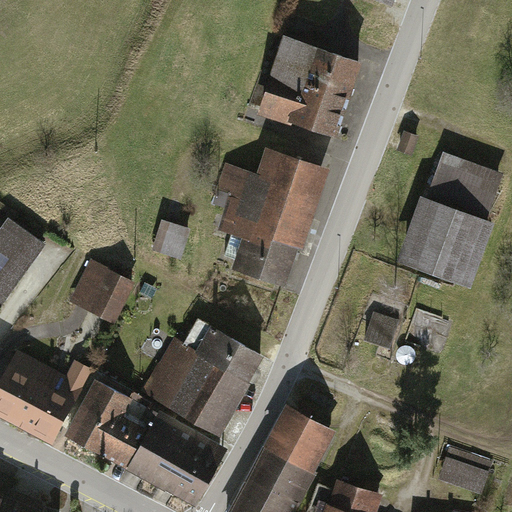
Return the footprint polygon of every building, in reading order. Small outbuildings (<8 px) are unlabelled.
[(395,0),(368,0),(393,8),(395,0)] [(359,61),(281,38),(256,119),(334,142),(359,61)] [(252,175),(224,165),(214,194),(234,201),(222,235),(244,243),(232,279),(281,295),(324,168),(262,147),(252,175)] [(505,171),(440,149),(401,263),(466,285),(505,171)] [(0,305),(43,246),(4,221),(0,226),(0,305)] [(193,229),(160,221),(153,254),(185,261),(193,229)] [(118,325),(137,282),(88,261),(70,304),(118,325)] [(395,323),(371,316),(363,340),(387,347),(395,323)] [(261,358),(207,329),(196,350),(173,338),(141,398),(218,438),(261,358)] [(64,373),(20,349),(0,384),(0,416),(52,444),(92,370),(71,359),(64,373)] [(130,400),(96,382),(66,436),(126,468),(149,425),(124,412),(130,400)] [(294,511),(336,432),(286,407),(231,511),(294,511)] [(225,451),(156,415),(126,473),(195,508),(225,451)] [(495,463),(450,449),(439,484),(484,498),(495,463)] [(383,511),(389,492),(334,477),(324,511),(383,511)] [(41,511),(0,496),(0,511),(41,511)]
